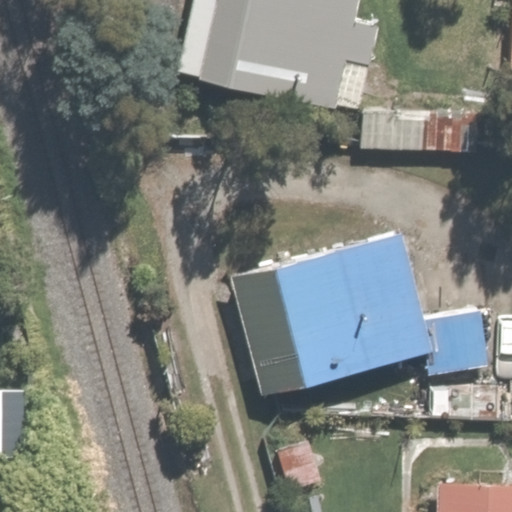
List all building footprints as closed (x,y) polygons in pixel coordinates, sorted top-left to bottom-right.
[(369,0),(198,0),(180,75),(365,119),(374,81),(380,82),(398,8),(370,1),(369,0)] [(511,0),(477,0),(479,61),(511,60),(511,0)] [(401,238),(249,274),(282,410),(502,358),(490,306),(422,322),(401,238)] [(224,240),(185,243),(195,362),(234,359),(224,240)] [(511,511),(511,486),(444,485),(443,511),(511,511)]
